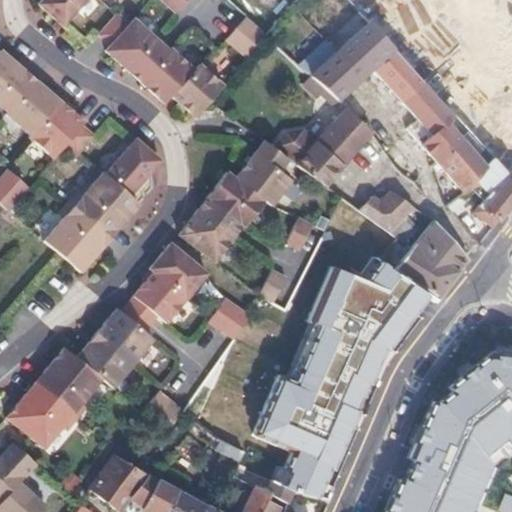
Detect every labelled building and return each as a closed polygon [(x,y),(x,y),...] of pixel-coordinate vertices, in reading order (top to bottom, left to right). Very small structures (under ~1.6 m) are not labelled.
[(84,0),(39,0),(35,5),(60,27),(84,0)] [(159,0),(172,12),(182,2),(179,0),(159,0)] [(114,13),(113,15),(94,36),(106,46),(126,24),(114,13)] [(367,22),(361,14),(337,37),(344,44),(367,22)] [(244,15),(233,28),(255,47),(265,35),(244,15)] [(130,19),(126,24),(106,46),(101,51),(125,72),(154,41),(130,19)] [(388,44),(367,22),(344,44),(336,51),(311,76),(336,98),(369,67),(391,47),(388,44)] [(233,28),(223,39),(244,59),(255,47),(233,28)] [(165,51),(154,41),(125,72),(136,82),(165,51)] [(311,76),(336,51),(326,41),(299,65),(303,69),(311,76)] [(391,47),(369,67),(380,79),(402,102),(422,83),(391,47)] [(166,49),(165,51),(136,82),(160,103),(167,95),(189,70),(166,49)] [(0,96),(4,93),(21,73),(0,54),(0,96)] [(194,65),(189,70),(167,95),(193,118),(208,100),(219,88),(194,65)] [(380,79),(369,67),(336,98),(345,107),(347,109),(380,79)] [(303,69),(294,78),(337,115),(345,107),(336,98),(311,76),(303,69)] [(26,77),(21,73),(4,93),(15,101),(32,82),(26,77)] [(32,82),(15,101),(4,114),(2,117),(26,138),(56,103),(32,82)] [(422,83),(402,102),(418,118),(433,134),(446,123),(455,118),(436,97),(422,83)] [(436,97),(455,118),(467,132),(483,150),(493,160),(494,159),(499,164),(511,152),(511,148),(450,83),(436,97)] [(15,101),(4,93),(0,96),(0,110),(4,114),(15,101)] [(80,124),(56,103),(26,138),(25,139),(50,160),(59,149),(78,126),(80,124)] [(337,115),(324,130),(351,152),(370,129),(347,109),(345,107),(337,115)] [(418,118),(406,128),(422,145),(433,134),(418,118)] [(455,118),(446,123),(460,138),(467,132),(455,118)] [(446,123),(433,134),(422,145),(435,161),(460,138),(446,123)] [(90,137),(78,126),(59,149),(72,159),(76,154),(90,137)] [(351,152),(324,130),(294,165),(323,186),(338,167),(351,152)] [(467,132),(460,138),(476,156),(483,150),(467,132)] [(259,138),(250,150),(273,167),(281,155),(259,138)] [(435,161),(437,162),(462,191),(464,193),(475,183),(472,180),(486,167),(476,156),(460,138),(435,161)] [(158,161),(133,140),(102,176),(127,197),(158,161)] [(273,167),(250,150),(231,176),(260,199),(265,202),(284,175),(273,167)] [(483,150),(476,156),(486,167),(493,160),(483,150)] [(511,152),(499,164),(505,171),(511,178),(511,152)] [(493,160),(486,167),(472,180),(475,183),(478,181),(488,193),(505,171),(499,164),(494,159),(493,160)] [(345,172),(338,167),(323,186),(329,191),(345,172)] [(222,169),(205,193),(244,220),(260,199),(231,176),(222,169)] [(26,189),(4,170),(0,175),(0,187),(15,201),(26,189)] [(511,178),(505,171),(488,193),(479,205),(498,220),(511,201),(511,178)] [(76,193),(66,205),(101,234),(110,223),(115,228),(136,205),(127,197),(102,176),(99,173),(80,197),(76,193)] [(336,196),(346,203),(361,215),(366,218),(370,212),(375,205),(346,184),(336,196)] [(15,201),(0,187),(0,207),(6,212),(15,201)] [(464,193),(462,191),(446,204),(454,215),(465,206),(471,201),(464,193)] [(205,193),(203,196),(239,223),(241,224),(244,220),(205,193)] [(203,196),(195,207),(230,233),(239,223),(203,196)] [(405,218),(390,202),(375,216),(371,221),(387,234),(405,218)] [(361,215),(346,203),(335,218),(351,229),(361,215)] [(55,219),(58,221),(41,242),(77,273),(97,250),(91,245),(101,234),(66,205),(55,219)] [(479,205),(474,212),(493,227),(498,220),(479,205)] [(465,206),(454,215),(478,245),(487,234),(465,206)] [(195,207),(181,226),(216,251),(230,233),(195,207)] [(416,210),(405,218),(387,234),(397,241),(404,246),(421,227),(416,210)] [(375,216),(370,212),(366,218),(371,221),(375,216)] [(309,224),(295,217),(283,241),(297,249),(298,247),(309,224)] [(393,273),(392,274),(437,299),(468,258),(440,225),(432,220),(409,250),(393,273)] [(115,228),(110,223),(101,234),(106,239),(115,228)] [(181,226),(174,234),(210,260),(216,251),(181,226)] [(106,239),(101,234),(91,245),(97,250),(106,239)] [(157,254),(161,258),(192,281),(204,268),(169,240),(157,254)] [(404,246),(397,241),(381,262),(386,267),(393,273),(409,250),(404,246)] [(161,258),(149,272),(180,297),(192,281),(161,258)] [(393,273),(386,267),(380,274),(383,277),(387,280),(392,274),(393,273)] [(149,272),(145,269),(138,278),(142,281),(149,272)] [(283,276),(269,269),(261,284),(274,294),(281,279),(283,276)] [(142,281),(140,284),(171,308),(180,297),(149,272),(142,281)] [(381,289),(378,292),(418,323),(437,299),(392,274),(387,280),(381,289)] [(357,302),(309,277),(290,313),(327,333),(337,338),(357,302)] [(387,280),(383,277),(377,285),(381,289),(387,280)] [(140,284),(129,297),(151,314),(160,321),(171,308),(140,284)] [(274,294),(261,284),(256,295),(258,297),(269,302),(274,294)] [(129,297),(119,310),(140,327),(151,314),(129,297)] [(219,297),(217,300),(230,310),(232,306),(219,297)] [(217,300),(209,313),(204,321),(216,330),(230,310),(217,300)] [(232,306),(230,310),(243,320),(245,315),(232,306)] [(119,310),(115,314),(137,332),(140,327),(119,310)] [(243,320),(230,310),(216,330),(230,339),(243,320)] [(290,313),(284,310),(268,343),(315,355),(327,333),(290,313)] [(111,311),(93,333),(128,362),(146,339),(137,332),(115,314),(111,311)] [(93,333),(91,336),(126,365),(128,362),(93,333)] [(337,338),(327,333),(315,355),(341,367),(351,345),(337,338)] [(126,365),(91,336),(73,359),(97,379),(108,388),(126,365)] [(351,345),(341,367),(334,383),(339,386),(371,400),(387,364),(351,345)] [(60,349),(52,359),(89,389),(97,379),(73,359),(60,349)] [(412,442),(381,511),(466,511),(493,463),(509,453),(511,457),(511,360),(490,356),(442,395),(428,407),(412,442)] [(89,389),(52,359),(32,384),(74,417),(84,405),(80,401),(89,389)] [(262,372),(255,368),(240,398),(247,401),(262,372)] [(334,383),(325,379),(320,390),(335,398),(339,386),(334,383)] [(74,417),(32,384),(4,419),(40,449),(59,426),(64,430),(74,417)] [(339,386),(335,398),(324,423),(355,439),(371,400),(339,386)] [(335,398),(320,390),(309,415),(324,423),(335,398)] [(169,401),(157,391),(138,413),(150,423),(169,401)] [(298,410),(266,396),(260,410),(292,423),(298,410)] [(181,411),(169,401),(150,423),(162,433),(181,411)] [(258,415),(236,406),(225,430),(246,440),(258,415)] [(309,415),(302,412),(282,455),(303,464),(308,466),(317,448),(346,459),(355,439),(324,423),(309,415)] [(225,430),(218,443),(240,453),(246,440),(225,430)] [(281,446),(270,441),(262,457),(273,462),(281,446)] [(218,443),(214,451),(236,462),(240,453),(218,443)] [(0,479),(21,455),(10,445),(0,455),(0,479)] [(17,484),(33,466),(21,455),(0,479),(0,511),(38,511),(42,508),(17,484)] [(303,464),(282,455),(269,483),(289,493),(290,491),(296,479),(303,464)] [(146,475),(113,457),(87,490),(117,511),(146,475)] [(308,466),(303,464),(296,479),(301,482),(308,466)] [(157,481),(146,475),(117,511),(142,511),(143,511),(139,508),(157,481)] [(163,511),(177,491),(157,481),(139,508),(143,511),(163,511)] [(289,493),(269,483),(264,494),(284,503),(289,493)] [(238,493),(224,486),(218,501),(231,508),(238,493)] [(201,511),(205,506),(177,491),(163,511),(201,511)] [(240,511),(257,511),(264,500),(249,493),(240,511)] [(315,499),(300,495),(297,505),(311,510),(312,507),(315,499)] [(321,501),(315,499),(312,507),(318,509),(321,501)] [(275,511),(278,507),(264,500),(257,511),(275,511)] [(323,511),(328,503),(321,501),(318,509),(316,511),(323,511)]
